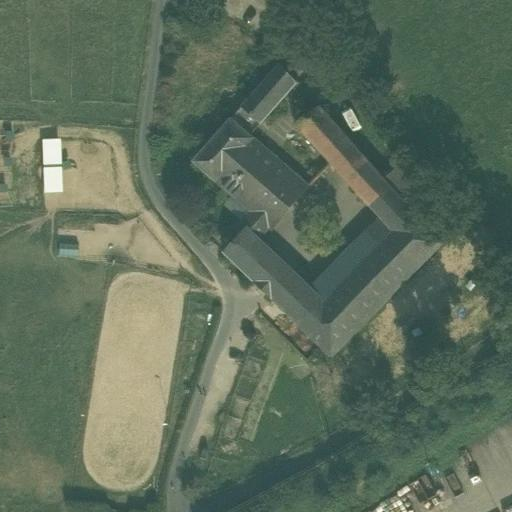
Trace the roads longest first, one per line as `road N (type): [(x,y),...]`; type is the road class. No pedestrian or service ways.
road 1 (residential): [(164,0),(143,159),(157,197),(227,285),(226,315),(173,484),(177,511)]
road 2 (residential): [(197,511),(305,459),(511,330)]
